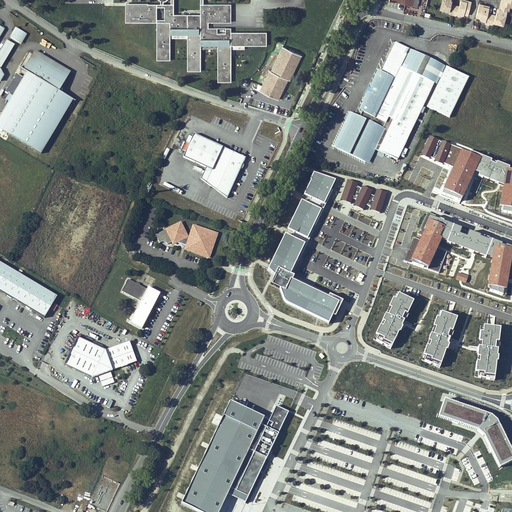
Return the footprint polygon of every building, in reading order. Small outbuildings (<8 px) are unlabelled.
[(198,0),(198,14),(171,14),(171,3),(169,3),(164,3),(164,6),(164,19),(155,19),(155,6),(155,3),(125,3),(125,22),(156,22),(156,58),(169,58),(169,33),(186,33),(186,69),(199,69),(199,44),(217,44),(217,80),(229,80),(229,44),(264,44),(264,31),(229,31),(229,27),(206,27),(206,21),(228,21),(228,3),(201,3),(200,0),(198,0)] [(442,0),(440,9),(449,11),(449,12),(451,15),(455,16),(457,15),(461,16),(463,15),(467,16),(471,2),(467,1),(467,2),(461,1),(459,7),(455,6),(451,5),(451,2),(450,2),(450,0),(442,0)] [(511,0),(501,0),(501,3),(503,3),(503,5),(505,5),(504,10),(500,9),(498,16),(496,15),(488,13),(489,8),(483,6),(484,5),(480,4),(476,18),(480,19),(481,21),(486,22),(487,24),(492,26),(494,25),(495,23),(503,25),(507,11),(509,11),(510,8),(511,8),(511,0)] [(0,41),(8,27),(0,22),(0,41)] [(31,32),(21,26),(18,33),(20,34),(18,38),(25,42),(31,32)] [(19,43),(11,38),(0,56),(0,65),(4,68),(19,43)] [(443,64),(395,42),(381,72),(380,71),(359,116),(349,111),(333,146),(369,163),(375,150),(398,161),(443,64)] [(256,89),(278,100),(288,79),(289,80),(301,55),(283,46),(275,63),(278,65),(274,73),(269,70),(262,86),(258,84),(256,89)] [(114,48),(112,53),(147,68),(149,62),(114,48)] [(75,70),(39,50),(28,69),(35,73),(43,59),(73,76),(75,70)] [(66,86),(73,76),(43,59),(35,73),(28,69),(26,68),(25,70),(30,73),(28,77),(26,80),(19,75),(10,91),(17,95),(0,123),(0,125),(46,152),(78,99),(67,93),(69,88),(66,86)] [(468,76),(445,65),(426,105),(449,116),(468,76)] [(3,132),(0,136),(0,137),(5,140),(8,135),(3,132)] [(227,199),(245,158),(193,135),(183,158),(205,168),(200,179),(227,199)] [(503,186),(499,212),(511,214),(511,168),(481,157),(475,172),(479,174),(478,176),(503,186)] [(287,305),(289,306),(330,325),(334,316),(336,317),(343,302),(330,295),(329,298),(293,281),(295,277),(291,276),(306,246),(304,245),(308,238),(322,209),(320,208),(323,203),(325,204),(336,180),(315,173),(311,180),(312,181),(305,194),(311,197),(308,203),(303,200),(289,229),(295,232),(291,238),(287,236),(269,270),(276,277),(272,286),(281,290),(284,300),(285,302),(287,305)] [(347,180),(340,201),(350,204),(352,199),(356,187),(357,184),(347,180)] [(356,187),(352,199),(355,200),(361,189),(356,187)] [(355,200),(353,206),(362,210),(365,205),(370,195),(372,191),(362,187),(361,189),(355,200)] [(370,207),(369,210),(379,214),(386,193),(376,190),(374,197),(370,207)] [(370,195),(365,205),(370,207),(374,197),(370,195)] [(489,290),(502,295),(503,289),(505,290),(509,268),(507,268),(509,259),(510,259),(511,248),(507,247),(507,248),(495,243),(496,242),(488,239),(487,240),(481,238),(482,237),(478,235),(477,237),(472,235),(472,233),(468,232),(468,233),(456,229),(457,227),(449,224),(449,223),(443,220),(443,222),(439,220),(440,217),(427,212),(418,235),(430,239),(432,234),(447,241),(446,243),(451,244),(451,243),(457,245),(456,246),(460,248),(461,247),(466,249),(466,250),(472,252),(473,248),(477,249),(476,252),(482,254),(481,256),(486,258),(486,256),(492,258),(491,265),(493,265),(492,269),(490,269),(487,286),(490,287),(489,290)] [(178,244),(182,243),(190,239),(192,238),(186,223),(171,229),(178,244)] [(194,240),(192,246),(191,249),(196,251),(196,252),(208,257),(208,255),(213,257),(216,251),(217,251),(221,242),(219,241),(221,235),(216,233),(216,232),(205,227),(204,229),(199,227),(194,240)] [(413,238),(402,261),(438,273),(447,252),(413,238)] [(0,262),(0,291),(43,316),(56,295),(0,262)] [(144,281),(152,285),(155,279),(147,275),(144,281)] [(147,292),(128,282),(122,294),(141,304),(130,325),(142,331),(157,302),(158,303),(160,298),(159,298),(147,292)] [(160,296),(148,290),(147,292),(159,298),(160,296)] [(377,339),(391,348),(399,331),(401,332),(404,327),(402,326),(405,321),(402,319),(405,313),(408,314),(414,301),(399,294),(397,299),(394,298),(390,308),(392,309),(389,315),(387,314),(383,321),(386,322),(384,327),(381,325),(377,335),(379,336),(377,339)] [(426,360),(441,367),(447,349),(449,350),(451,344),(449,343),(451,338),(448,337),(450,330),(453,331),(458,317),(442,312),(440,318),(438,317),(435,327),(437,327),(435,334),(432,334),(430,341),(432,342),(431,346),(428,346),(425,355),(427,356),(426,360)] [(478,376),(495,379),(496,361),(498,361),(499,355),(497,355),(498,349),(495,348),(496,341),(499,341),(500,327),(484,326),(483,331),(481,331),(479,341),(482,342),(481,349),(479,349),(478,356),(481,357),(480,361),(477,361),(476,371),(479,372),(478,376)] [(105,353),(77,341),(65,368),(92,381),(137,364),(129,344),(105,353)] [(445,398),(439,415),(478,429),(485,434),(500,466),(511,460),(511,448),(498,419),(492,414),(445,398)] [(229,401),(181,502),(201,511),(217,511),(229,487),(235,490),(237,491),(247,496),(248,494),(260,469),(268,452),(287,412),(275,406),(273,409),(273,410),(271,414),(269,419),(268,421),(267,422),(266,424),(261,422),(263,417),(229,401)] [(88,503),(108,511),(118,482),(101,476),(93,496),(91,495),(88,503)]
